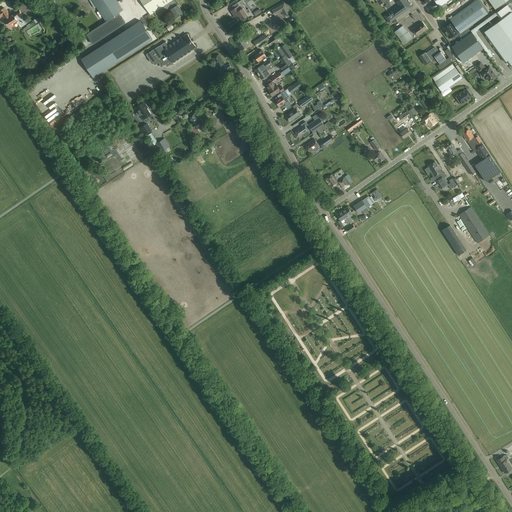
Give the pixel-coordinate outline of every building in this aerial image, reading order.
[(91,0),(106,21),(86,34),(93,44),(117,29),(114,25),(110,19),(123,10),(116,0),(91,0)] [(160,7),(172,0),(140,0),(149,15),(155,11),(158,17),(164,14),(160,7)] [(247,15),(249,13),(251,12),(248,9),(246,10),(244,5),(245,4),(242,0),(241,0),(238,3),(239,5),(231,11),(233,15),(235,13),(237,17),(239,15),(242,20),(248,16),(247,15)] [(399,5),(389,12),(384,16),(389,23),(396,18),(398,21),(410,12),(408,9),(411,7),(406,0),(398,0),(396,2),(399,5)] [(446,27),(443,29),(445,32),(445,33),(447,35),(449,37),(450,38),(455,34),(456,36),(459,34),(461,37),(470,30),(468,27),(487,13),(478,0),(476,0),(450,19),(452,21),(452,22),(454,24),(451,26),(450,24),(449,25),(448,25),(446,27)] [(511,0),(489,0),(497,11),(507,4),(511,0)] [(171,5),(176,17),(183,14),(178,2),(171,5)] [(290,13),(285,3),(272,10),(276,16),(282,12),(285,16),(290,13)] [(16,12),(13,14),(17,20),(20,23),(24,21),(21,16),(29,10),(25,4),(18,8),(19,10),(16,12)] [(500,20),(483,32),(505,62),(507,61),(510,66),(511,64),(511,11),(507,4),(497,11),(495,12),(500,20)] [(0,10),(0,11),(0,17),(3,16),(5,20),(10,28),(14,25),(12,23),(17,20),(13,14),(10,16),(7,12),(4,8),(0,10)] [(136,23),(81,59),(93,77),(148,41),(154,38),(141,19),(136,23)] [(427,29),(422,22),(413,29),(418,36),(427,29)] [(403,25),(394,32),(403,44),(412,37),(403,25)] [(471,32),(451,46),(463,62),(483,48),(471,32)] [(174,64),(173,63),(196,47),(187,34),(169,46),(166,41),(158,46),(147,54),(146,54),(150,60),(149,60),(150,61),(151,61),(152,62),(154,65),(155,64),(156,65),(159,62),(160,65),(161,67),(163,66),(163,65),(165,64),(167,67),(172,64),(174,64)] [(241,51),(249,46),(243,37),(235,42),(241,51)] [(260,37),(253,42),(257,48),(264,43),(260,37)] [(270,46),(277,41),(274,37),(268,42),(270,46)] [(292,56),(293,56),(285,44),(280,47),(289,59),(289,58),(292,63),(293,63),(294,65),(296,63),(295,61),(296,61),(292,56)] [(425,52),(419,56),(425,65),(432,60),(431,59),(435,57),(440,64),(446,59),(441,51),(439,53),(435,47),(428,52),(428,53),(427,54),(425,52)] [(285,55),(280,48),(275,51),(279,56),(277,57),(278,59),(280,57),(281,58),(285,55)] [(258,62),(266,56),(262,50),(254,55),(258,62)] [(218,68),(225,63),(219,54),(212,59),(218,68)] [(286,55),(281,58),(284,63),(280,66),(282,69),(291,63),(286,55)] [(261,66),(258,67),(255,69),(258,74),(266,69),(266,68),(269,66),(271,64),(272,64),(270,60),(263,64),(264,66),(262,67),(261,66)] [(485,75),(489,81),(492,79),(493,80),(496,78),(495,77),(496,76),(489,67),(486,69),(484,67),(485,67),(481,62),(476,65),(480,71),(481,70),(483,71),(483,72),(481,73),(483,77),(485,75)] [(269,66),(266,68),(266,69),(258,74),(261,79),(264,77),(265,78),(268,76),(267,75),(270,73),(267,70),(270,68),(269,66)] [(455,67),(435,82),(442,92),(462,77),(455,67)] [(388,77),(390,77),(392,76),(392,75),(395,73),(396,73),(398,72),(398,70),(397,68),(395,68),(393,69),(393,70),(392,68),(389,70),(390,72),(389,72),(387,73),(387,75),(388,77)] [(271,78),(275,82),(283,76),(280,72),(271,78)] [(282,86),(279,88),(276,84),(275,85),(273,81),(266,86),(269,89),(268,90),(272,96),(280,91),(281,92),(284,90),(282,86)] [(290,90),(292,92),(296,88),(301,85),(300,83),(298,81),(294,84),(289,88),(290,90)] [(92,98),(98,94),(92,84),(85,89),(92,98)] [(34,99),(47,90),(45,87),(32,96),(34,99)] [(456,97),(461,104),(465,101),(468,99),(472,96),(467,89),(461,92),(462,94),(456,97)] [(289,96),(285,90),(280,93),(282,96),(275,100),(279,106),(282,104),(284,103),(285,102),(288,107),(291,104),(287,98),(289,96)] [(216,95),(217,98),(215,99),(220,107),(223,106),(227,103),(225,100),(226,100),(220,92),(216,95)] [(37,103),(48,96),(46,93),(35,100),(37,103)] [(310,94),(301,101),(305,106),(314,99),(310,94)] [(429,106),(423,98),(420,101),(426,109),(425,109),(426,111),(428,110),(427,108),(429,106)] [(143,102),(135,107),(135,108),(138,112),(136,113),(138,116),(140,115),(143,119),(145,122),(150,119),(148,116),(150,114),(145,106),(146,105),(143,102)] [(417,112),(413,107),(408,111),(412,116),(417,112)] [(290,122),(300,114),(296,108),(285,115),(290,122)] [(228,112),(235,122),(239,120),(233,110),(228,112)] [(400,116),(399,117),(402,121),(410,115),(407,111),(400,116)] [(430,127),(437,122),(430,113),(422,119),(426,124),(427,123),(430,127)] [(201,134),(195,126),(201,122),(195,114),(188,118),(194,127),(190,129),(196,137),(201,134)] [(316,123),(309,128),(313,132),(323,124),(319,118),(315,120),(316,123)] [(358,121),(347,129),(350,133),(352,131),(351,131),(353,129),(359,124),(360,125),(361,124),(360,123),(362,122),(363,123),(364,122),(363,121),(361,119),(358,121)] [(302,125),(295,130),(299,137),(303,134),(304,136),(310,133),(308,131),(309,131),(306,126),(308,125),(306,121),(301,125),(302,125)] [(147,123),(144,125),(141,127),(145,135),(152,131),(149,126),(147,123)] [(403,124),(397,128),(401,133),(400,133),(404,138),(410,133),(407,128),(406,129),(403,124)] [(467,141),(474,150),(476,149),(483,160),(475,165),(486,181),(501,171),(477,136),(475,138),(474,137),(469,129),(462,133),(467,141)] [(331,134),(320,142),(321,144),(320,144),(324,150),(327,147),(325,145),(334,139),(331,134)] [(205,141),(208,146),(218,140),(216,138),(210,141),(209,139),(205,141)] [(163,139),(157,143),(156,144),(160,150),(161,152),(169,147),(164,139),(163,139)] [(309,142),(305,145),(307,149),(310,152),(311,151),(313,150),(314,151),(315,152),(317,150),(319,149),(319,148),(318,146),(319,146),(316,142),(314,139),(309,142)] [(374,140),(371,142),(376,150),(381,147),(375,139),(374,140)] [(450,141),(444,146),(451,156),(454,153),(458,159),(459,158),(471,175),(475,171),(462,153),(460,149),(457,151),(450,141)] [(201,152),(203,156),(212,152),(210,148),(206,149),(206,150),(201,152)] [(380,151),(374,156),(372,157),(376,161),(377,160),(379,163),(385,158),(380,151)] [(111,166),(121,160),(118,155),(108,160),(111,166)] [(429,166),(424,169),(427,174),(430,172),(433,176),(434,175),(435,176),(435,175),(437,179),(436,180),(442,189),(448,185),(443,178),(446,176),(442,170),(441,171),(435,161),(428,166),(429,166)] [(332,174),(325,179),(331,187),(338,183),(336,180),(338,179),(335,175),(333,176),(332,174)] [(344,177),(350,185),(353,183),(349,177),(348,177),(347,175),(344,177)] [(339,181),(344,189),(345,190),(350,186),(344,177),(339,181)] [(373,198),(374,201),(382,196),(377,189),(372,192),(375,197),(373,198)] [(369,210),(367,207),(362,200),(354,206),(359,213),(362,211),(364,214),(369,210)] [(348,207),(342,210),(350,222),(351,224),(354,222),(349,215),(352,213),(348,207)] [(471,207),(459,215),(478,243),(489,235),(471,207)] [(350,222),(342,210),(336,214),(341,221),(344,219),(347,224),(350,222)] [(457,217),(455,218),(460,229),(463,227),(457,217)] [(353,224),(346,229),(349,232),(355,228),(353,224)] [(466,250),(450,225),(442,230),(458,255),(466,250)] [(506,455),(505,456),(497,460),(505,473),(511,468),(511,467),(507,459),(508,459),(509,457),(507,455),(506,455)] [(267,493),(271,505),(277,502),(276,497),(273,498),(271,492),(267,493)]
